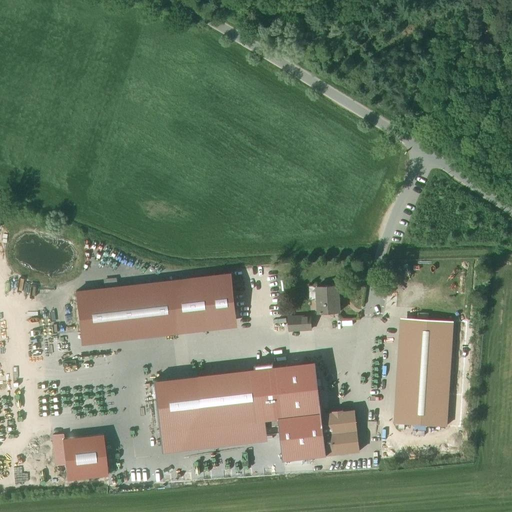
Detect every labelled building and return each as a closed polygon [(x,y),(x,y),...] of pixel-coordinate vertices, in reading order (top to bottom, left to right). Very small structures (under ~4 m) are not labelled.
[(102,264),(108,249),(90,241),(83,255),(102,264)] [(232,273),(75,291),(81,345),(238,327),(232,273)] [(338,283),(315,285),(318,314),(340,313),(338,283)] [(283,316),(283,332),(309,330),(308,315),(283,316)] [(451,322),(397,318),(390,423),(444,426),(451,322)] [(322,408),(316,352),(291,354),(292,359),(297,403),(302,453),(326,449),(325,438),(359,435),(356,404),(322,408)] [(292,359),(158,373),(163,418),(256,408),(257,422),(277,419),(276,406),(297,403),(292,359)] [(345,388),(353,388),(353,360),(345,360),(345,388)] [(54,436),(56,479),(98,477),(96,435),(54,436)] [(4,479),(5,485),(45,482),(44,470),(35,471),(34,458),(29,458),(30,473),(36,472),(36,477),(4,479)] [(206,485),(224,485),(223,473),(206,473),(206,485)]
